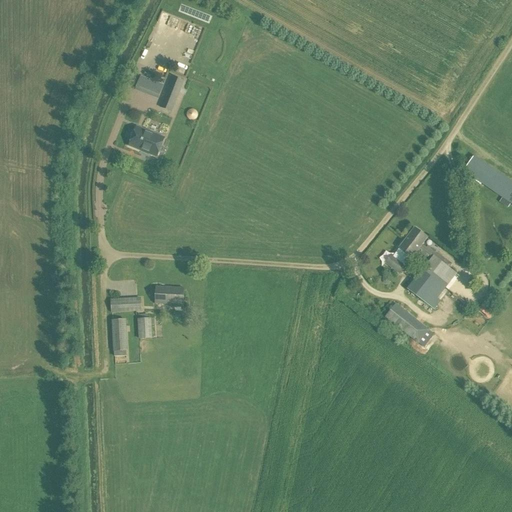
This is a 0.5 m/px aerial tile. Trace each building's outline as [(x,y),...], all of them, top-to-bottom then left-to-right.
[(198,55),(200,46),(193,44),(191,53),(198,55)] [(158,97),(163,86),(140,77),(136,89),(158,97)] [(172,112),(183,82),(172,77),(161,107),(172,112)] [(133,138),(159,149),(163,138),(137,127),(133,138)] [(156,156),(159,149),(133,138),(130,146),(156,156)] [(503,180),(472,159),(463,171),(504,199),(503,200),(509,204),(510,203),(511,204),(511,182),(505,178),(503,180)] [(391,255),(385,263),(399,275),(406,266),(407,267),(418,252),(430,261),(434,256),(437,252),(428,245),(426,248),(423,245),(428,238),(414,228),(399,248),(393,256),(391,255)] [(434,256),(430,261),(407,290),(424,303),(451,270),(448,267),(451,264),(444,259),(441,262),(434,256)] [(183,305),(184,289),(156,287),(155,303),(183,305)] [(111,313),(142,311),(141,298),(111,299),(111,313)] [(489,318),(502,300),(500,299),(495,305),(493,303),(491,306),(484,302),(478,310),(489,318)] [(418,344),(429,330),(396,303),(385,317),(418,344)] [(139,339),(152,338),(151,318),(138,319),(139,339)] [(126,356),(126,351),(128,351),(126,320),(111,321),(113,352),(114,352),(114,357),(126,356)]
